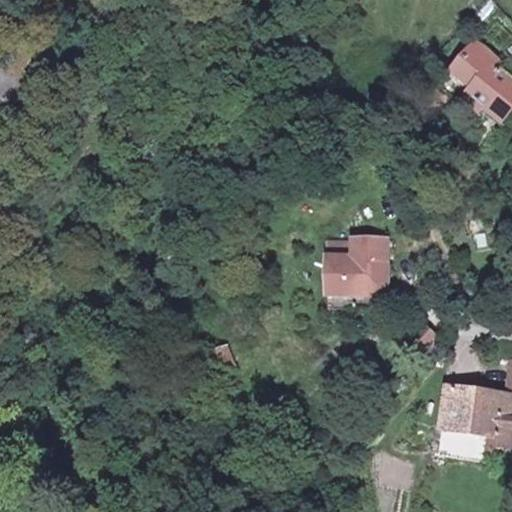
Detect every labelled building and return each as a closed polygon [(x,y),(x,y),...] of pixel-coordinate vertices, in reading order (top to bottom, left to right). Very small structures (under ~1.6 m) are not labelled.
[(497,65),(477,48),(439,94),(459,110),(467,101),(501,129),(511,116),(511,115),(511,88),(492,71),(497,65)] [(387,238),(353,238),(353,255),(325,255),(325,294),(387,294),(387,238)] [(436,340),(425,330),(413,343),(423,353),(436,340)] [(219,369),(236,364),(230,345),(213,350),(219,369)] [(474,390),(457,387),(455,394),(446,392),(438,429),(495,441),(493,449),(509,453),(511,439),(511,381),(507,380),(503,402),(473,397),(474,390)] [(457,387),(447,386),(446,392),(455,394),(457,387)]
